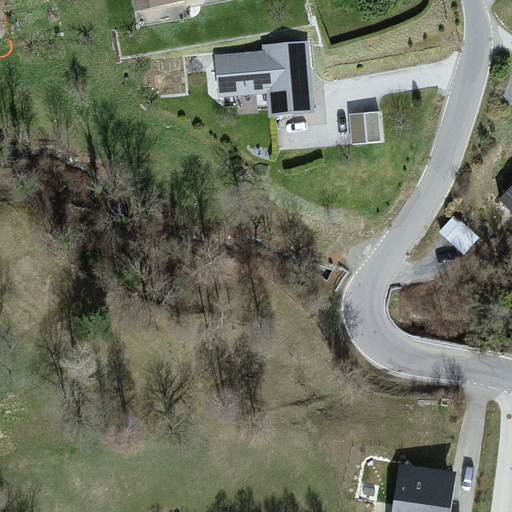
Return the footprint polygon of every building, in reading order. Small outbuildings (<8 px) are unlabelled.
[(228,0),(138,0),(142,17),(229,7),(228,0)] [(269,56),(220,63),(226,104),(277,102),(279,124),(325,122),(316,49),(269,50),(269,56)] [(384,118),(354,121),(358,154),(387,151),(384,118)] [(511,207),(511,181),(499,195),(511,207)] [(465,248),(478,234),(454,212),(441,226),(465,248)] [(460,511),(465,479),(403,468),(397,511),(460,511)]
